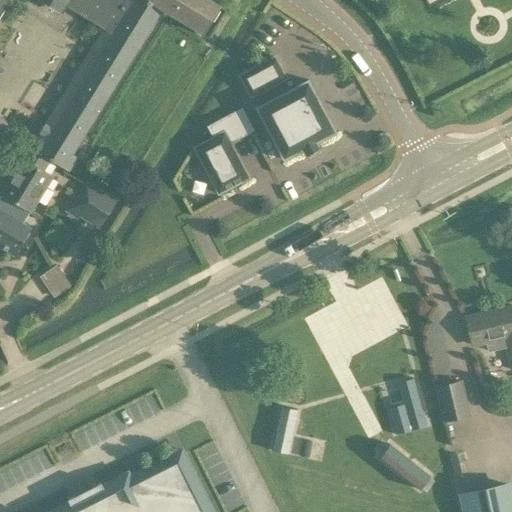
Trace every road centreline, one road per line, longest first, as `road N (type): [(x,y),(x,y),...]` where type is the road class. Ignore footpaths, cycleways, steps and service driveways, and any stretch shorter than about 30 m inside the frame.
road 1 (tertiary): [(0,411),(436,185)]
road 2 (unclassified): [(436,185),(371,68),(298,0)]
